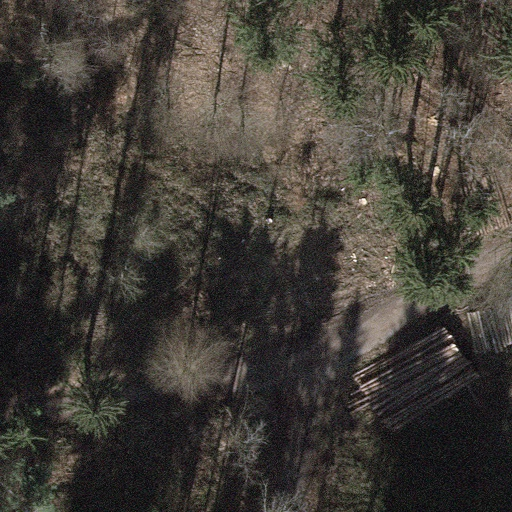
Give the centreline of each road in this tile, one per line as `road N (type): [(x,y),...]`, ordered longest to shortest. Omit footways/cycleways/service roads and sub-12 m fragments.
road 1 (track): [(360,337),(205,384),(0,418)]
road 2 (track): [(360,337),(310,397),(291,511)]
road 3 (track): [(511,249),(360,337)]
